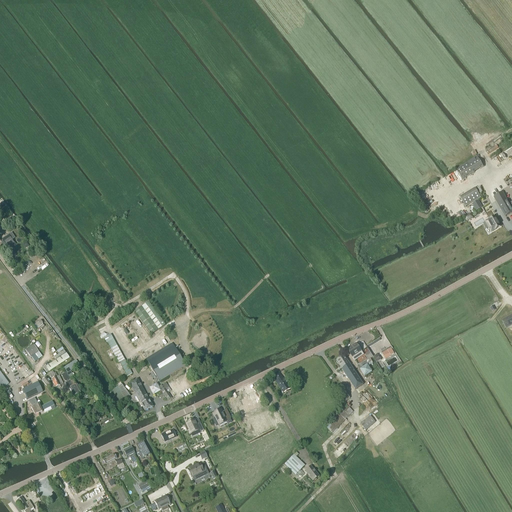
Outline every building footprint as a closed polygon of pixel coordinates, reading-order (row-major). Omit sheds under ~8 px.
[(477,157),(455,170),(462,180),(483,167),(477,157)] [(475,189),(459,198),(465,207),(480,198),(475,189)] [(502,193),(494,198),(505,216),(511,212),(511,209),(511,208),(511,207),(511,203),(509,204),(502,193)] [(478,201),(472,205),(476,211),(482,207),(478,201)] [(494,218),(483,225),(486,230),(488,228),(491,232),(495,229),(495,230),(499,227),(497,223),(495,220),(494,218)] [(9,235),(3,239),(6,244),(4,246),(9,253),(14,250),(12,247),(14,246),(16,245),(14,243),(12,240),(15,238),(12,233),(9,235)] [(141,307),(158,330),(165,325),(148,302),(141,307)] [(151,335),(158,330),(141,307),(135,312),(151,335)] [(506,328),(511,324),(511,314),(501,320),(506,328)] [(40,321),(33,326),(35,329),(36,329),(42,324),(43,324),(40,321)] [(25,328),(15,335),(17,337),(26,330),(25,328)] [(356,343),(346,349),(357,366),(373,357),(363,341),(360,343),(357,345),(356,343)] [(41,357),(38,352),(39,352),(33,344),(25,350),(31,358),(31,357),(35,362),(41,357)] [(116,346),(111,349),(118,363),(119,362),(127,377),(132,374),(124,361),(116,346)] [(185,366),(173,346),(148,362),(160,381),(185,366)] [(394,354),(391,349),(393,348),(391,346),(381,352),(385,359),(394,354)] [(55,360),(65,353),(64,351),(54,358),(55,360)] [(48,372),(69,358),(66,353),(45,367),(48,372)] [(337,364),(338,364),(355,390),(363,385),(344,355),(336,361),(336,362),(337,364)] [(74,377),(70,372),(79,366),(76,360),(64,368),(67,374),(66,374),(66,373),(61,375),(65,382),(65,381),(66,383),(65,383),(68,390),(69,389),(73,397),(76,395),(70,381),(69,380),(74,377)] [(367,364),(359,369),(364,377),(372,372),(367,364)] [(56,374),(54,375),(52,371),(48,374),(55,388),(63,384),(59,376),(57,377),(56,374)] [(9,384),(0,372),(0,386),(2,389),(9,384)] [(283,393),(291,389),(287,383),(289,382),(286,377),(283,379),(279,374),(273,378),(283,393)] [(42,381),(47,387),(51,384),(46,378),(42,381)] [(70,381),(76,395),(81,393),(77,385),(76,385),(73,379),(70,381)] [(126,412),(127,414),(128,414),(131,412),(128,407),(130,405),(131,408),(136,416),(143,412),(141,408),(142,407),(145,412),(153,408),(149,400),(137,379),(129,384),(135,395),(131,397),(122,385),(120,383),(115,386),(117,389),(112,392),(121,405),(126,401),(125,400),(126,400),(128,402),(126,403),(122,406),(126,413),(126,412)] [(23,390),(22,390),(27,400),(42,392),(38,383),(23,390)] [(168,393),(171,391),(166,383),(159,388),(162,392),(168,401),(172,398),(171,397),(168,393)] [(153,395),(161,391),(157,384),(149,388),(153,395)] [(350,398),(342,385),(336,389),(344,402),(350,398)] [(249,396),(241,400),(247,410),(254,407),(252,402),(251,399),(250,399),(249,396)] [(34,398),(32,400),(39,414),(43,412),(38,404),(37,404),(34,398)] [(32,400),(29,401),(32,407),(31,408),(35,416),(39,414),(32,400)] [(52,402),(42,407),(44,411),(50,408),(51,410),(55,408),(54,406),(52,402)] [(343,402),(341,404),(344,407),(325,426),(332,433),(347,417),(353,412),(347,405),(343,402)] [(221,408),(211,414),(214,419),(212,420),(216,428),(226,423),(227,425),(232,423),(230,420),(231,420),(226,410),(223,412),(221,408)] [(370,416),(360,424),(365,430),(375,423),(370,416)] [(186,425),(184,426),(186,431),(189,430),(190,434),(199,430),(200,432),(203,431),(200,424),(197,426),(194,420),(186,424),(186,425)] [(164,443),(176,438),(172,430),(161,435),(164,443)] [(136,445),(133,446),(138,456),(141,455),(143,459),(150,455),(143,442),(136,446),(136,445)] [(187,449),(184,443),(176,448),(179,453),(187,449)] [(131,447),(124,451),(125,454),(127,458),(130,457),(131,460),(133,463),(136,461),(133,455),(134,454),(131,447)] [(296,453),(284,465),(297,477),(302,472),(300,471),(304,466),(296,457),(298,455),(296,453)] [(102,460),(105,465),(117,459),(114,454),(102,460)] [(119,470),(124,467),(120,459),(115,462),(119,470)] [(206,470),(203,463),(199,465),(199,464),(187,469),(191,478),(197,475),(199,479),(205,476),(203,472),(206,470)] [(96,474),(92,466),(88,468),(92,476),(95,474),(95,475),(96,475),(96,474)] [(319,477),(311,466),(304,471),(312,482),(319,477)] [(146,481),(138,486),(140,490),(141,491),(142,493),(145,491),(144,489),(149,486),(146,481)] [(168,501),(166,496),(160,499),(154,502),(155,504),(153,505),(150,506),(152,511),(156,510),(155,509),(157,508),(158,510),(161,509),(163,511),(168,509),(167,506),(170,505),(168,501)] [(31,511),(32,511),(31,511),(30,510),(33,508),(28,501),(25,503),(21,497),(17,500),(24,511),(31,511)]
